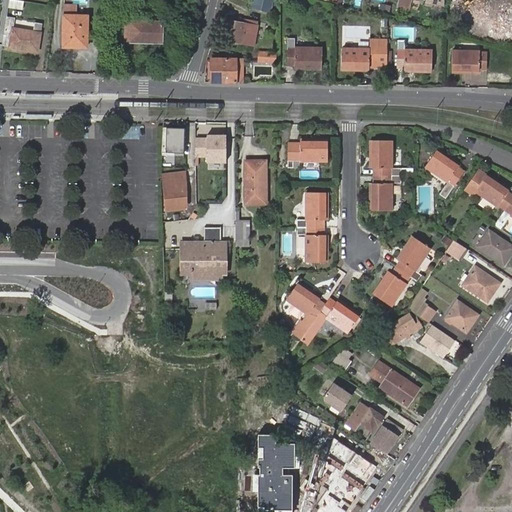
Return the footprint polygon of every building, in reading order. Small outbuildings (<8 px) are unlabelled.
[(24,2),(13,0),(9,0),(8,7),(23,9),(24,2)] [(273,0),(253,0),(251,9),(271,12),(273,0)] [(397,0),(396,8),(409,11),(411,0),(416,0),(419,1),(419,0),(397,0)] [(91,6),(63,6),(63,16),(62,46),(85,46),(85,17),(90,17),(91,6)] [(473,6),(469,24),(488,29),(487,35),(504,39),(505,36),(511,37),(511,15),(509,15),(508,22),(484,16),(485,9),(473,6)] [(7,15),(2,46),(38,51),(43,23),(34,22),(33,31),(13,28),(15,17),(7,15)] [(160,43),(160,22),(138,21),(138,15),(129,15),(129,42),(160,43)] [(227,20),(223,40),(254,46),(258,26),(244,23),(245,21),(241,20),(240,23),(227,20)] [(292,64),(292,67),(320,67),(320,45),(293,45),(293,36),(286,36),(285,63),(292,64)] [(340,46),(340,68),(368,68),(368,65),(385,66),(385,38),(375,38),(368,38),(368,47),(340,46)] [(403,66),(402,70),(429,70),(430,49),(403,48),(403,39),(396,38),(395,66),(403,66)] [(450,49),(450,71),(477,71),(477,68),(485,68),(485,51),(477,51),(477,49),(450,49)] [(258,53),(258,63),(275,63),(275,55),(258,53)] [(211,82),(235,82),(235,71),(225,71),(225,60),(211,59),(211,82)] [(225,71),(235,71),(235,60),(225,60),(225,71)] [(243,60),(235,60),(235,71),(235,82),(243,82),(243,60)] [(167,130),(167,151),(177,151),(177,129),(167,130)] [(206,138),(196,137),(196,156),(208,156),(208,161),(226,162),(227,133),(206,133),(206,138)] [(326,159),(326,138),(298,138),(299,142),(286,142),(287,167),(292,167),(292,159),(299,159),(299,160),(326,159)] [(392,168),(392,140),(371,140),(371,167),(374,167),(374,175),(402,175),(402,168),(392,168)] [(459,166),(461,164),(438,149),(427,166),(449,181),(441,193),(447,197),(466,170),(459,166)] [(251,167),(251,161),(245,161),(246,203),(265,203),(264,167),(251,167)] [(498,205),(505,209),(511,198),(511,193),(508,191),(510,188),(478,167),(463,190),(473,197),(476,192),(477,191),(497,205),(498,205)] [(402,183),(402,175),(374,175),(374,183),(371,183),(370,210),(392,210),(392,183),(402,183)] [(166,183),(166,209),(184,208),(184,193),(187,193),(187,181),(180,181),(180,183),(166,183)] [(296,217),(296,225),(323,225),(323,217),(327,217),(327,190),(305,190),(305,217),(296,217)] [(249,221),(235,221),(235,227),(235,239),(249,239),(249,221)] [(323,225),(296,225),(296,232),(305,232),(305,260),(328,260),(327,233),(324,232),(323,225)] [(221,227),(205,227),(205,242),(196,242),(196,247),(182,248),(181,263),(192,263),(192,269),(192,279),(221,279),(221,274),(221,269),(226,269),(226,248),(221,249),(221,242),(221,227)] [(110,229),(110,240),(122,240),(122,229),(110,229)] [(506,251),(510,253),(511,251),(511,245),(489,230),(478,246),(500,261),(506,251)] [(413,237),(406,247),(398,258),(401,260),(396,266),(411,276),(420,282),(424,275),(417,271),(421,267),(427,271),(431,265),(432,256),(428,253),(432,249),(413,237)] [(454,239),(446,250),(459,259),(466,247),(454,239)] [(504,263),(510,253),(506,251),(500,261),(504,263)] [(411,276),(396,266),(392,272),(389,270),(375,292),(374,293),(392,305),(408,282),(406,282),(411,276)] [(490,288),(494,290),(499,283),(475,267),(463,284),(483,298),(490,288)] [(304,320),(311,325),(315,318),(327,302),(320,298),(322,295),(299,280),(287,297),(310,313),(304,320)] [(487,300),(494,290),(490,288),(483,298),(487,300)] [(361,313),(347,304),(339,298),(337,300),(331,296),(328,299),(327,302),(315,318),(321,323),(327,315),(349,330),(361,313)] [(407,307),(428,322),(436,312),(415,297),(407,307)] [(457,300),(446,318),(466,332),(478,314),(457,300)] [(409,314),(384,329),(393,344),(420,327),(415,318),(412,320),(409,314)] [(456,340),(432,324),(419,342),(443,358),(456,340)] [(344,366),(353,351),(344,345),(335,360),(344,366)] [(409,396),(416,386),(385,365),(377,378),(383,382),(380,386),(407,405),(412,398),(409,396)] [(352,395),(334,382),(324,395),(324,400),(341,411),(352,395)] [(419,388),(416,386),(409,396),(412,398),(419,388)] [(364,405),(359,401),(351,414),(355,417),(356,417),(364,405)] [(355,417),(349,426),(355,430),(360,423),(371,431),(376,423),(378,424),(383,416),(370,407),(369,408),(364,405),(356,417),(355,417)] [(403,429),(387,418),(382,424),(399,435),(403,429)] [(382,424),(370,443),(386,454),(399,435),(382,424)] [(277,434),(258,433),(257,509),(291,509),(291,476),(283,476),(283,467),(295,467),(295,442),(277,442),(277,434)] [(347,511),(378,466),(335,437),(323,481),(330,486),(314,509),(313,511),(347,511)]
